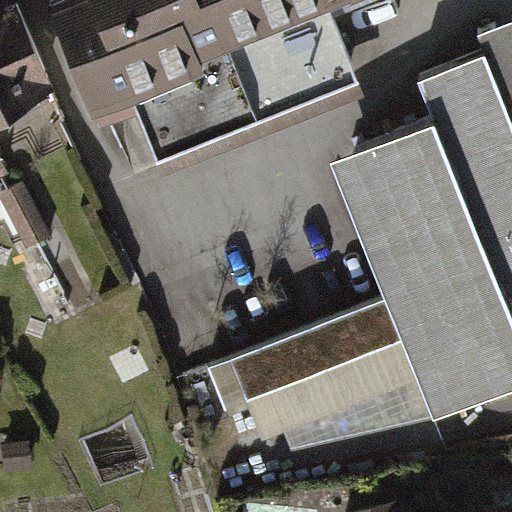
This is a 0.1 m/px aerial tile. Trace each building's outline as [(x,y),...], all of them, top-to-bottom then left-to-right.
[(192,61),(308,17),(300,0),(51,0),(48,2),(91,116),(197,76),(192,61)] [(300,0),(308,17),(353,0),(300,0)] [(0,121),(46,94),(17,16),(3,23),(0,16),(0,121)] [(481,67),(511,143),(511,30),(472,46),(481,67)] [(511,143),(481,67),(416,93),(431,130),(323,173),(379,312),(207,381),(240,463),(412,393),(430,436),(511,402),(511,317),(510,312),(511,311),(511,143)] [(6,191),(34,246),(57,234),(29,179),(6,191)] [(500,511),(498,500),(449,511),(417,511),(411,487),(348,503),(350,511),(500,511)]
